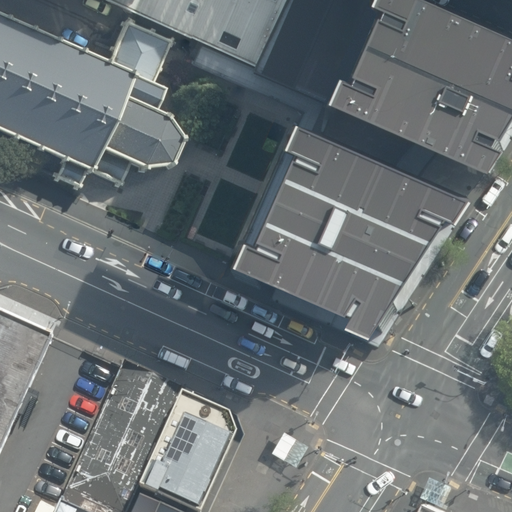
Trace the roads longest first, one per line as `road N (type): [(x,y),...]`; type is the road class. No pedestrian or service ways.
road 1 (secondary): [(0,230),(392,413)]
road 2 (secondary): [(511,224),(392,413)]
road 3 (secondary): [(392,413),(511,463)]
